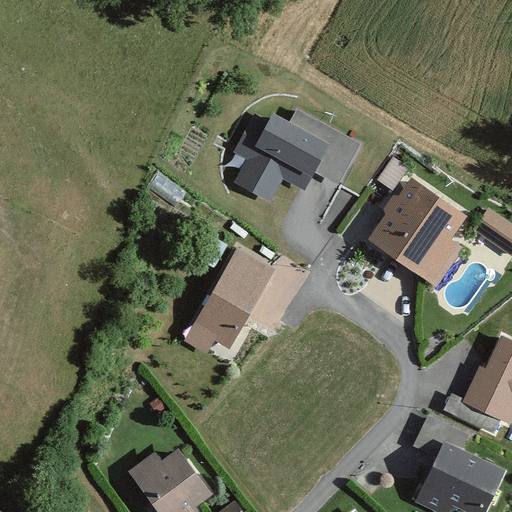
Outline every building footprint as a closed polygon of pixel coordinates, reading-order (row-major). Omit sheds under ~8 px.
[(269,123),(256,116),(237,150),(251,158),(239,181),(270,197),(282,174),(305,186),(328,143),(274,115),(269,123)] [(405,172),(362,234),(433,282),(460,242),(447,233),(462,210),(405,172)] [(511,219),(486,202),(471,225),(511,251),(511,219)] [(227,239),(176,334),(219,358),(271,263),(227,239)] [(511,342),(502,338),(487,371),(480,368),(466,400),(510,421),(511,417),(511,342)] [(467,431),(425,412),(411,441),(430,449),(408,498),(440,511),(444,511),(449,503),(469,511),(479,511),(500,465),(460,447),(467,431)] [(153,444),(123,464),(154,511),(192,511),(195,510),(188,499),(205,489),(174,443),(158,453),(153,444)] [(242,511),(233,497),(210,511),(242,511)]
